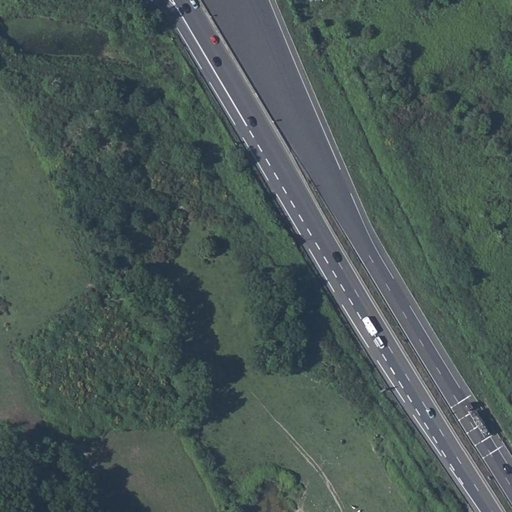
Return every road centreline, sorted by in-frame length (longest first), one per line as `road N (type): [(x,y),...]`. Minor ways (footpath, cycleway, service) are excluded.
road 1 (motorway): [(186,0),(491,511)]
road 2 (motorway): [(511,488),(318,170),(234,0)]
